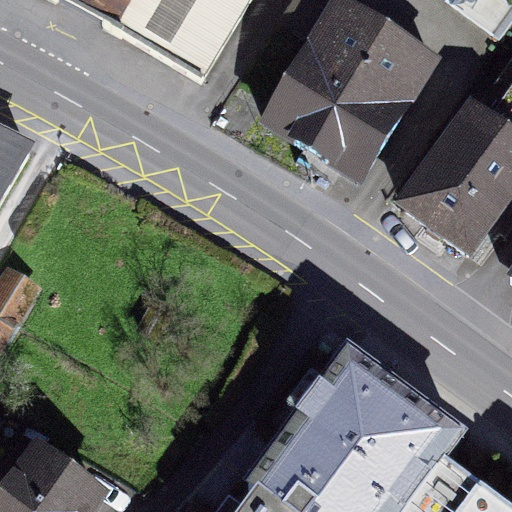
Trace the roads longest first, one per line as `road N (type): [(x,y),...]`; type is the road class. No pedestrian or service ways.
road 1 (primary): [(0,65),(163,155),(333,264)]
road 2 (residential): [(333,264),(168,511)]
road 3 (primary): [(333,264),(511,396)]
